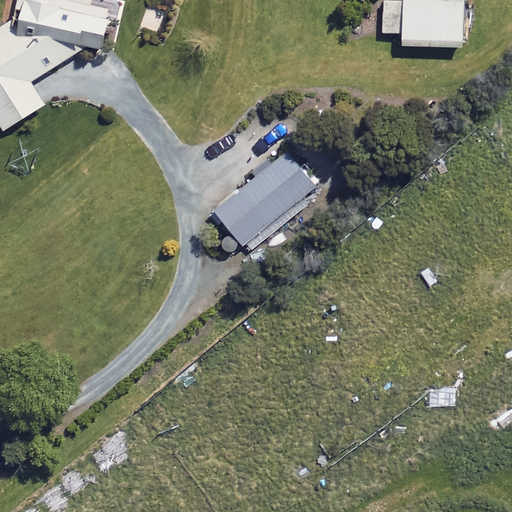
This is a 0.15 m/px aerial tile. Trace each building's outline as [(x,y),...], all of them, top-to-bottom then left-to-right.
[(108,9),(68,0),(17,0),(13,20),(0,28),(0,119),(3,125),(38,104),(25,82),(87,45),(99,48),(108,9)] [(460,0),(381,0),(381,32),(401,32),(401,45),(460,45),(460,0)] [(486,149),(476,136),(440,163),(450,176),(486,149)] [(313,185),(286,152),(215,210),(249,251),(306,204),(299,197),(313,185)] [(289,366),(348,319),(324,290),(266,338),(289,366)]
